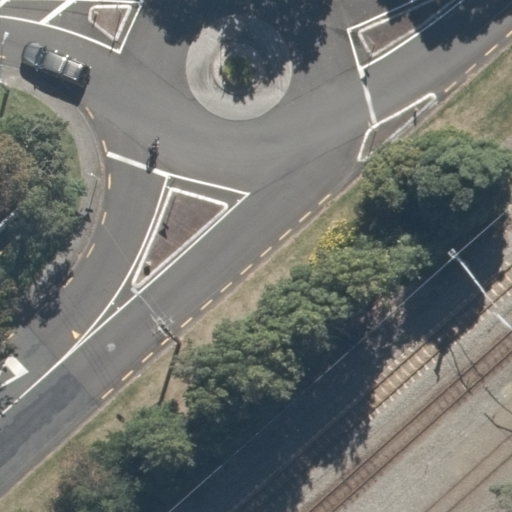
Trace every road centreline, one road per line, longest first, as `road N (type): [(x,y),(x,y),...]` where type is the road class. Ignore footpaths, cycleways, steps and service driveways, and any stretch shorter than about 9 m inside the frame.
road 1 (residential): [(287,138),(253,203),(172,279),(101,325)]
road 2 (residential): [(101,325),(141,226),(167,98)]
road 3 (tertiary): [(475,0),(373,82),(313,108)]
road 4 (tertiary): [(287,138),(265,148),(217,147),(195,136),(167,98)]
road 5 (residential): [(0,425),(101,325)]
road 6 (tertiary): [(163,74),(42,10)]
